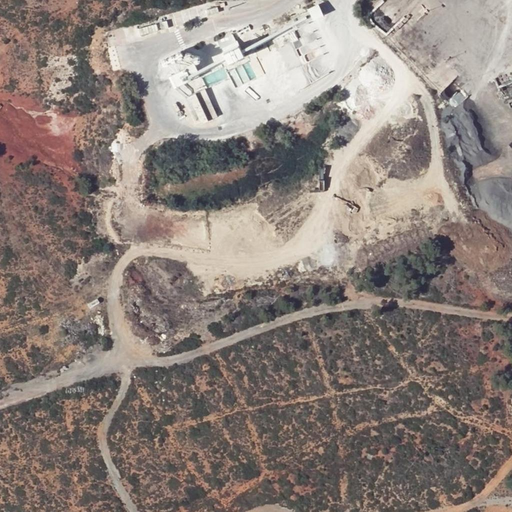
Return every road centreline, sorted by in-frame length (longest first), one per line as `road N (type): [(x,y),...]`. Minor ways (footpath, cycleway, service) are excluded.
road 1 (track): [(0,411),(121,364),(208,346),(282,314),(428,304),(511,316)]
road 2 (track): [(121,364),(127,381),(98,438),(137,511)]
